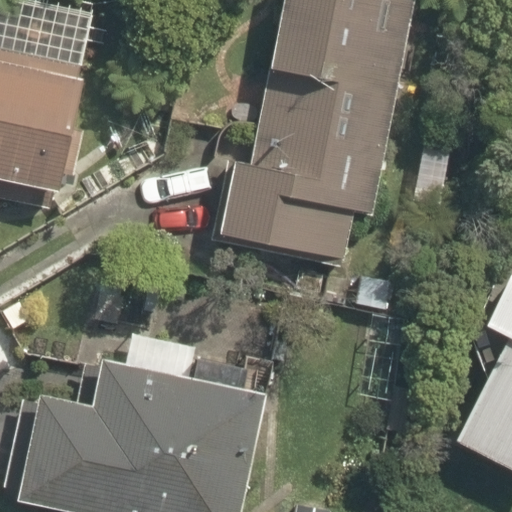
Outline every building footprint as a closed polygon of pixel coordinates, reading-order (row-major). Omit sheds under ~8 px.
[(214,238),(337,265),(349,214),(367,217),(412,0),(278,0),(246,165),(230,162),(214,238)] [(79,66),(52,60),(0,49),(0,200),(48,210),(52,188),(56,173),(70,176),(84,110),(70,107),(79,66)] [(386,278),(357,273),(352,303),(381,308),(386,278)] [(511,277),(506,274),(481,324),(504,336),(450,442),(511,473),(511,277)] [(91,405),(52,396),(37,393),(35,403),(24,401),(3,495),(52,506),(79,511),(234,511),(261,393),(101,359),(91,405)]
